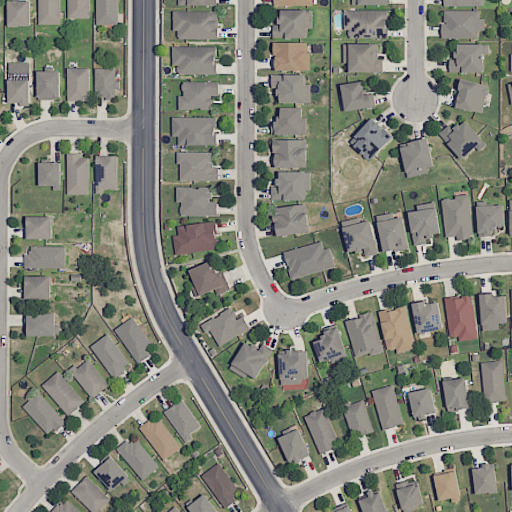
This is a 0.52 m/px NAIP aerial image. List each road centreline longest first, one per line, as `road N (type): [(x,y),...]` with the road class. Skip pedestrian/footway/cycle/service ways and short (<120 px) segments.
road 1 (residential): [(282,511),(155,287),(143,221),(144,0)]
road 2 (residential): [(247,0),(247,224),(259,271),(285,308)]
road 3 (residential): [(272,511),(378,461),(511,435)]
road 4 (residential): [(194,360),(74,452),(18,511)]
road 5 (residential): [(285,308),(405,277),(511,263)]
road 6 (residential): [(0,179),(6,160),(32,134),(144,130)]
